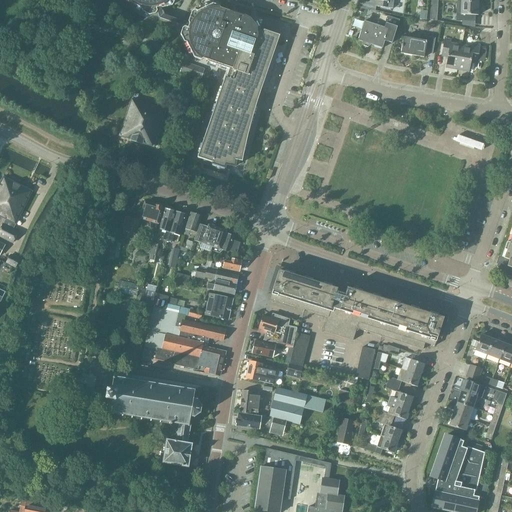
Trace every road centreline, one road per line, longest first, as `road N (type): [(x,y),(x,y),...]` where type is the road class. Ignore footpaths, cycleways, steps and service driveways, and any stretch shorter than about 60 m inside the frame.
road 1 (residential): [(269,226),(57,160),(0,131)]
road 2 (residential): [(209,511),(266,234)]
road 3 (residential): [(415,511),(411,466),(466,303)]
road 4 (tertiary): [(266,234),(466,303)]
road 5 (tertiary): [(470,287),(271,220)]
road 6 (residential): [(495,112),(321,73)]
road 7 (tertiary): [(271,220),(321,73)]
road 8 (residential): [(470,287),(511,167)]
